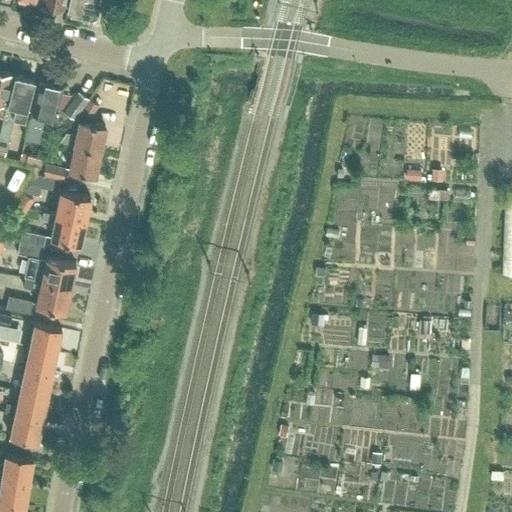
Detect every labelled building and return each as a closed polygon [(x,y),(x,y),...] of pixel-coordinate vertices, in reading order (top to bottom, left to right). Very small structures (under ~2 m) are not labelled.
[(68,0),(66,9),(93,14),(96,0),(68,0)] [(0,103),(2,104),(10,72),(0,69),(0,103)] [(0,151),(3,153),(12,116),(23,118),(26,108),(33,77),(13,73),(5,104),(0,123),(0,151)] [(31,112),(54,117),(62,84),(59,83),(57,80),(52,79),(49,81),(39,79),(31,112)] [(63,111),(73,117),(86,97),(76,91),(63,111)] [(79,110),(89,116),(97,103),(88,97),(79,110)] [(78,119),(73,143),(99,148),(104,124),(78,119)] [(99,148),(73,143),(67,168),(93,174),(99,148)] [(41,174),(57,177),(62,178),(64,167),(43,162),(41,174)] [(420,181),(420,171),(404,170),(404,180),(420,181)] [(57,177),(41,174),(36,173),(34,183),(55,188),(57,177)] [(511,187),(504,187),(501,272),(511,272),(511,187)] [(59,188),(54,212),(84,218),(89,195),(59,188)] [(23,192),(15,203),(26,206),(32,198),(23,192)] [(26,206),(15,203),(10,212),(18,218),(26,206)] [(84,218),(54,212),(49,235),(79,242),(84,218)] [(20,228),(18,241),(41,246),(44,233),(20,228)] [(41,246),(18,241),(15,252),(39,257),(41,246)] [(44,255),(39,278),(39,279),(69,285),(74,262),(44,255)] [(39,279),(39,278),(28,276),(27,285),(37,288),(34,302),(64,308),(69,285),(39,279)] [(4,306),(28,311),(31,299),(7,294),(4,306)] [(498,331),(511,330),(511,307),(497,308),(498,331)] [(0,322),(8,325),(10,316),(0,313),(0,322)] [(33,321),(28,344),(55,350),(60,326),(33,321)] [(28,344),(23,366),(50,372),(55,350),(28,344)] [(23,366),(18,389),(45,394),(50,372),(23,366)] [(18,389),(13,411),(40,417),(45,394),(18,389)] [(40,417),(13,411),(8,434),(35,440),(40,417)] [(4,452),(0,476),(28,480),(31,457),(4,452)] [(0,476),(0,499),(24,503),(28,480),(0,476)] [(0,499),(0,511),(22,511),(24,503),(0,499)]
